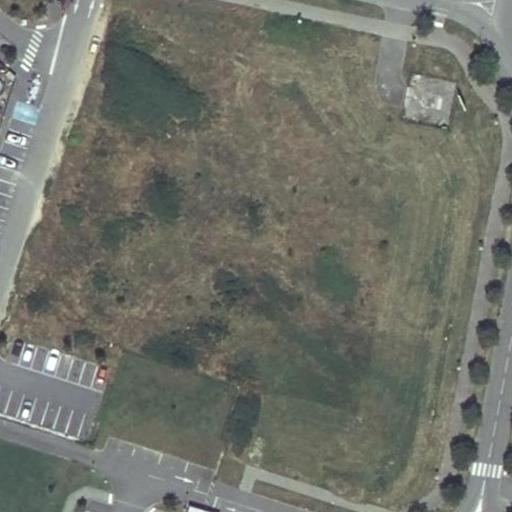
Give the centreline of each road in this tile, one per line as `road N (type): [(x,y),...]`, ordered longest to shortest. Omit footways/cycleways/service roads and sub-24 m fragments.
road 1 (residential): [(252,511),(0,428)]
road 2 (residential): [(69,60),(0,273)]
road 3 (residential): [(511,344),(478,511)]
